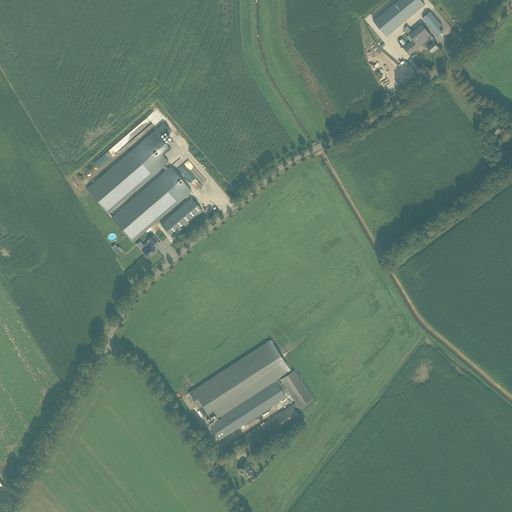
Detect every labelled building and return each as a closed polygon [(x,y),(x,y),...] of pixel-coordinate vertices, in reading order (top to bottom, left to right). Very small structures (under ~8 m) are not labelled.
[(420,0),(399,0),(373,21),(386,37),(425,5),(420,0)] [(429,0),(447,21),(451,25),(462,15),(449,0),(429,0)] [(430,12),(422,18),(437,36),(442,32),(439,28),(442,25),(430,12)] [(406,37),(410,42),(403,48),(410,56),(410,55),(423,44),(427,49),(428,48),(432,53),(438,48),(435,44),(430,39),(432,37),(421,25),(406,37)] [(109,213),(163,167),(166,171),(112,217),(133,242),(192,191),(170,167),(168,169),(164,165),(168,162),(163,155),(171,148),(160,136),(168,128),(163,123),(87,189),(109,213)] [(492,130),(496,135),(504,128),(500,123),(492,130)] [(206,181),(190,161),(185,165),(192,174),(193,174),(202,185),(206,181)] [(171,238),(202,211),(191,198),(161,225),(171,238)] [(143,252),(147,258),(152,254),(153,254),(155,252),(155,251),(151,246),(157,241),(152,236),(148,240),(149,241),(140,249),(143,252)] [(114,244),(111,247),(118,255),(122,250),(119,246),(117,247),(114,244)] [(188,393),(205,419),(214,413),(217,418),(290,371),(270,340),(188,393)] [(218,419),(215,420),(216,422),(210,426),(219,440),(264,411),(266,414),(278,406),(281,412),(241,438),(252,454),(253,452),(252,451),(301,420),(299,417),(293,407),(296,405),(299,409),(313,400),(294,371),(280,380),(282,384),(279,387),(276,383),(219,420),(218,419)] [(242,467),(238,470),(240,473),(241,473),(245,479),(254,473),(246,461),(240,464),(242,467)]
